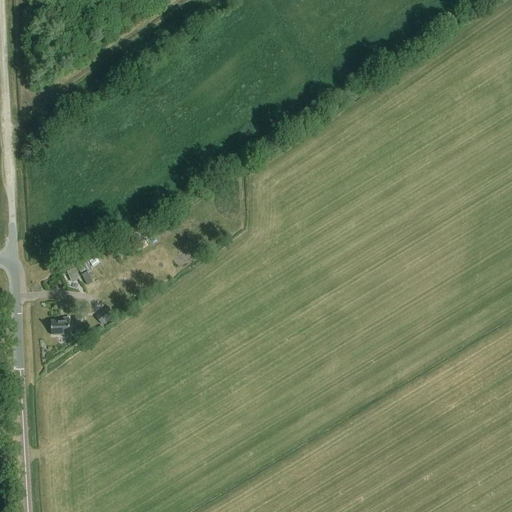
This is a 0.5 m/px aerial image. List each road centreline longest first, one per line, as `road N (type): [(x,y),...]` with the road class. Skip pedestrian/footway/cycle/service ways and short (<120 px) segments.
road 1 (unclassified): [(27,511),(13,259)]
road 2 (track): [(12,223),(0,0)]
